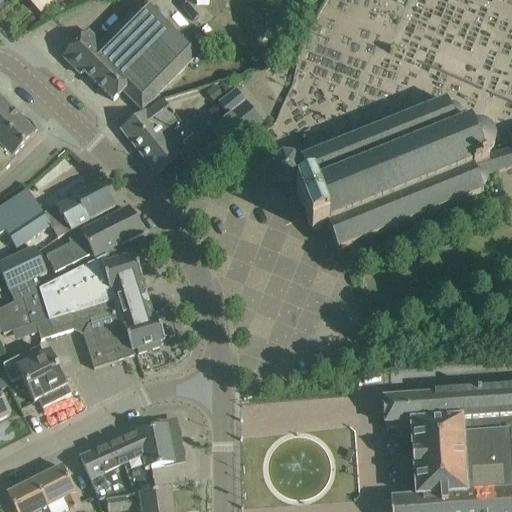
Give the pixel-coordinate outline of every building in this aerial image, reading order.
[(29,0),(39,10),(50,0),(56,0),(57,0),(29,0)] [(87,33),(63,58),(81,76),(84,73),(114,102),(123,93),(142,112),(196,58),(142,5),(100,46),(87,33)] [(216,127),(211,131),(215,136),(228,152),(261,126),(248,110),(234,92),(225,99),(216,106),(226,119),(216,127)] [(0,176),(16,160),(13,157),(35,135),(34,134),(37,131),(29,124),(26,126),(0,100),(0,176)] [(137,120),(121,132),(139,154),(156,175),(179,157),(193,174),(212,158),(199,142),(185,122),(181,125),(179,121),(163,101),(147,114),(146,113),(137,120)] [(273,162),(272,173),(279,182),(290,184),(299,177),(308,178),(311,187),(296,193),(312,233),(327,227),(338,252),(347,249),(349,254),(364,248),(362,243),(483,194),(481,189),(485,186),(487,181),(486,177),(511,168),(511,152),(486,160),(485,158),(490,155),(494,150),(495,143),(494,137),(490,132),(485,128),(479,127),(473,128),(471,123),(457,129),(456,126),(460,123),(462,119),(461,114),(458,110),(454,108),(449,109),(447,103),(362,137),(326,151),(324,147),(309,152),(311,157),(301,161),(303,166),(301,166),(293,156),(282,155),(273,162)] [(28,193),(0,210),(0,237),(5,234),(16,251),(50,228),(57,241),(115,209),(97,182),(84,190),(81,186),(69,194),(73,199),(43,216),(28,193)] [(72,245),(47,258),(55,274),(93,255),(95,259),(104,255),(114,250),(143,235),(130,214),(128,211),(85,233),(82,234),(69,241),(72,245)] [(22,300),(0,310),(0,323),(3,332),(4,336),(36,326),(41,342),(74,332),(83,336),(90,359),(94,371),(134,358),(132,352),(137,351),(138,356),(156,350),(161,348),(159,344),(164,342),(157,317),(153,319),(149,305),(146,294),(145,294),(141,281),(142,280),(134,256),(133,256),(130,246),(116,253),(114,250),(104,255),(105,257),(22,300)] [(34,250),(0,266),(0,275),(9,293),(47,275),(36,253),(34,250)] [(39,350),(2,369),(2,370),(7,378),(11,386),(9,387),(9,388),(13,396),(14,397),(27,391),(34,405),(38,402),(43,411),(71,397),(67,388),(63,380),(60,374),(50,354),(43,358),(40,351),(39,350)] [(383,407),(382,407),(383,420),(384,420),(385,426),(386,426),(386,430),(399,429),(398,423),(411,422),(411,428),(413,455),(412,455),(413,469),(414,469),(416,498),(390,500),(390,511),(511,511),(511,462),(510,432),(511,431),(511,388),(454,393),(434,394),(434,396),(383,401),(383,407)] [(0,421),(9,417),(2,402),(1,399),(0,397),(0,421)] [(137,435),(80,460),(88,478),(99,503),(106,501),(125,494),(132,492),(126,474),(144,470),(144,471),(173,465),(173,463),(166,431),(166,429),(137,435)] [(62,469),(34,482),(47,508),(47,509),(48,511),(68,511),(80,506),(75,495),(75,494),(62,469)] [(34,482),(7,496),(14,511),(48,511),(47,509),(47,508),(34,482)] [(125,494),(106,501),(107,511),(124,511),(142,509),(142,511),(171,511),(169,493),(149,496),(141,497),(140,497),(126,499),(125,494)]
